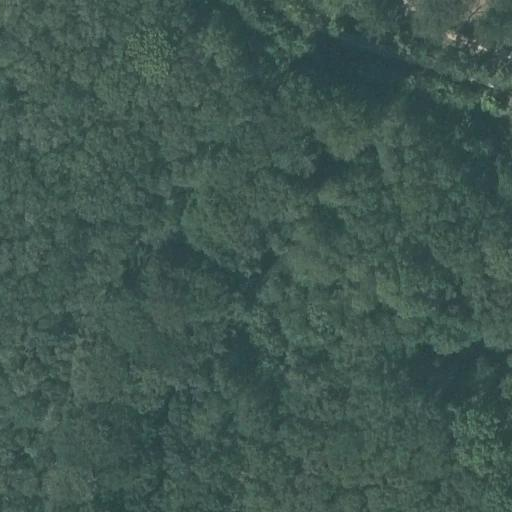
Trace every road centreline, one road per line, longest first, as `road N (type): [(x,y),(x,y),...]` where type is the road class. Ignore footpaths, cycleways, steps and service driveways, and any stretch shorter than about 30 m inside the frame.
road 1 (track): [(403,0),(313,98),(143,322),(116,374),(88,511)]
road 2 (track): [(511,89),(313,24),(276,0)]
road 3 (track): [(511,55),(404,17),(393,0)]
